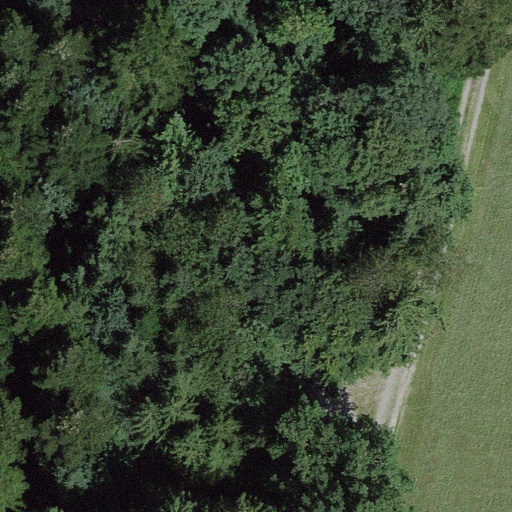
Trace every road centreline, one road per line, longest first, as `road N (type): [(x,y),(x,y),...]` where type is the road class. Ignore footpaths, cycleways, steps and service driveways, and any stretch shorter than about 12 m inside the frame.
road 1 (track): [(392,432),(334,389),(274,267),(158,91),(78,0)]
road 2 (track): [(496,0),(372,511)]
